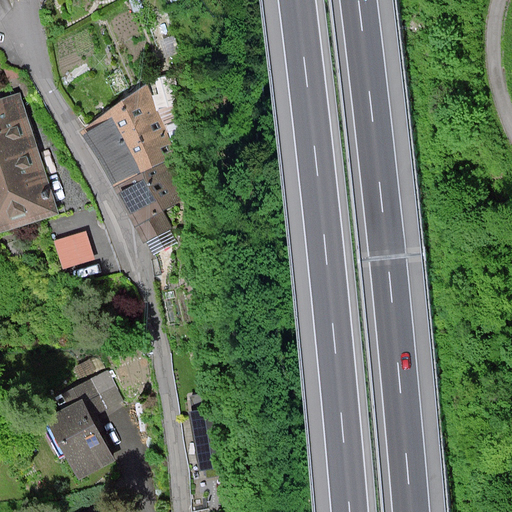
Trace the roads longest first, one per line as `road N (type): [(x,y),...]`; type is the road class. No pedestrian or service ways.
road 1 (residential): [(181,511),(143,274),(51,94),(25,0)]
road 2 (motorway): [(295,0),(348,511)]
road 3 (motorway): [(412,511),(360,0)]
road 4 (unclassified): [(500,0),(495,66),(511,125)]
